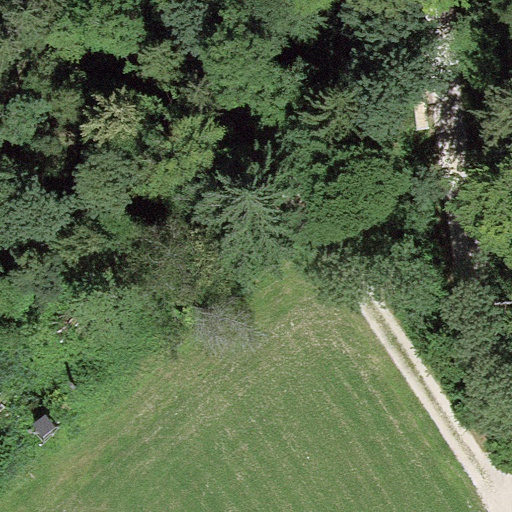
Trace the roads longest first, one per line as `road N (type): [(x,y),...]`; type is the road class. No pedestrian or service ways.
road 1 (track): [(505,509),(418,374),(135,0)]
road 2 (track): [(505,509),(448,0)]
